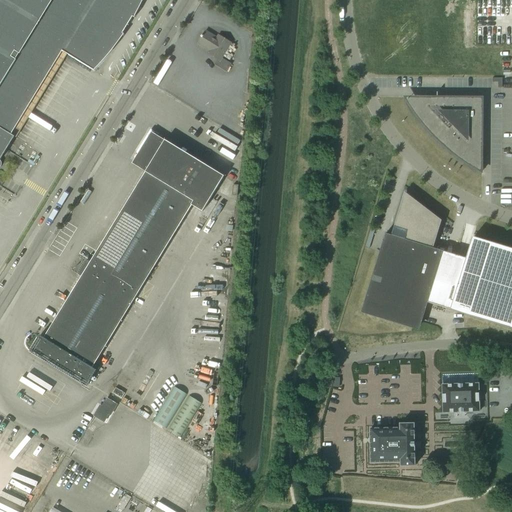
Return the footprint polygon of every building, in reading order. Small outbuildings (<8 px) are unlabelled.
[(0,0),(0,167),(1,167),(2,165),(1,163),(1,161),(0,160),(0,157),(5,149),(3,148),(62,52),(94,71),(97,68),(104,61),(113,50),(112,50),(142,1),(143,1),(143,0),(0,0)] [(205,31),(198,44),(209,51),(207,53),(217,59),(214,65),(226,72),(231,64),(222,58),(231,43),(218,36),(216,38),(205,31)] [(430,98),(414,98),(422,112),(416,114),(415,113),(422,122),(436,138),(445,147),(462,160),(482,173),(482,145),(483,146),(483,145),(481,143),(481,99),(438,99),(438,93),(437,93),(437,94),(427,94),(430,98)] [(40,336),(30,352),(34,355),(42,360),(86,387),(96,371),(92,368),(192,205),(202,212),(224,177),(170,144),(151,132),(132,164),(145,172),(145,173),(91,262),(86,260),(77,275),(82,277),(44,338),(44,339),(40,336)] [(386,234),(385,234),(361,313),(362,313),(362,312),(419,330),(427,302),(511,328),(511,250),(472,238),(463,269),(430,259),(442,221),(404,192),(391,236),(386,235),(386,234)] [(443,413),(479,412),(478,373),(442,375),(443,413)] [(100,406),(94,416),(104,422),(109,413),(110,414),(116,405),(107,399),(102,407),(100,406)] [(126,412),(141,418),(143,413),(123,405),(115,426),(119,428),(126,412)] [(156,428),(158,424),(149,419),(147,422),(156,428)] [(400,428),(370,429),(371,467),(401,466),(401,470),(415,470),(414,424),(400,424),(400,428)] [(145,444),(147,450),(158,448),(156,442),(145,444)]
